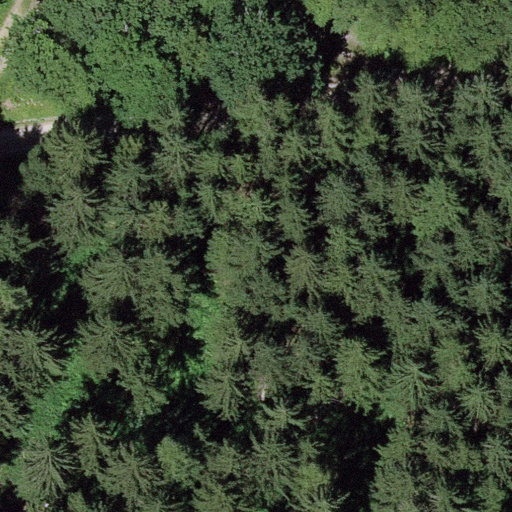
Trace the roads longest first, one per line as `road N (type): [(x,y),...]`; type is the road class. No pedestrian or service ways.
road 1 (track): [(384,90),(0,159)]
road 2 (track): [(286,0),(384,90)]
road 3 (track): [(384,90),(511,57)]
